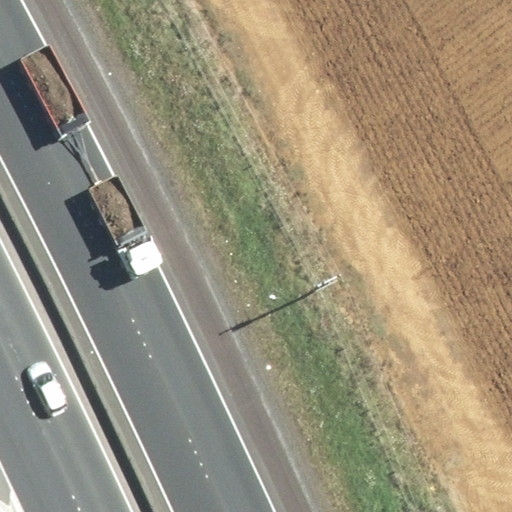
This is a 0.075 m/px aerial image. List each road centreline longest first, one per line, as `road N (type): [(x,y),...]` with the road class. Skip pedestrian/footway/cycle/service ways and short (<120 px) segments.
road 1 (motorway): [(0,92),(202,511)]
road 2 (motorway): [(67,511),(0,374)]
